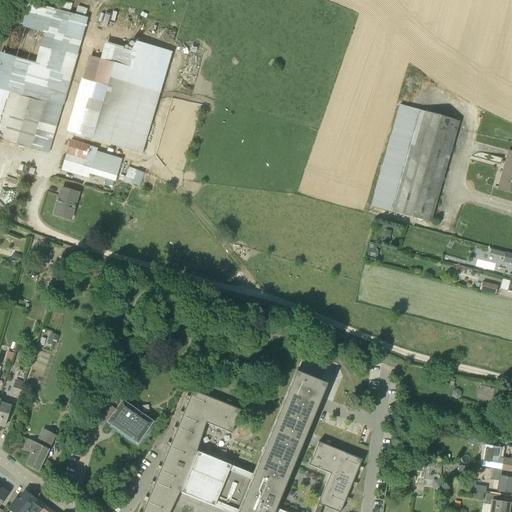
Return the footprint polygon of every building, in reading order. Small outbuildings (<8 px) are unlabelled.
[(116,108),(128,67),(100,59),(93,81),(82,78),(67,131),(124,148),(128,133),(130,134),(132,125),(125,123),(128,112),(116,108)] [(62,99),(25,88),(23,96),(6,91),(0,110),(0,139),(46,153),(53,128),(54,129),(62,99)] [(420,111),(411,109),(402,106),(373,207),(391,212),(412,217),(410,223),(421,226),(422,220),(430,223),(459,121),(420,110),(420,111)] [(86,160),(87,159),(91,146),(70,140),(66,154),(86,160)] [(511,152),(507,151),(497,188),(511,192),(511,152)] [(82,177),(87,161),(66,155),(61,171),(82,177)] [(129,166),(125,181),(140,185),(144,171),(129,166)] [(71,220),(80,192),(61,187),(52,215),(71,220)] [(504,258),(505,252),(491,249),(490,254),(504,258)] [(511,254),(505,252),(504,258),(503,261),(511,263),(511,254)] [(26,266),(24,275),(29,277),(32,268),(26,266)] [(497,295),(499,287),(483,283),(481,291),(497,295)] [(52,333),(49,343),(54,345),(57,335),(52,333)] [(11,364),(14,354),(7,352),(4,362),(11,364)] [(319,511),(322,505),(317,504),(313,511),(285,511),(276,508),(326,383),(296,371),(270,433),(253,474),(196,451),(179,492),(228,511),(319,511)] [(19,397),(24,382),(15,379),(10,395),(19,397)] [(454,387),(455,381),(449,379),(447,386),(454,387)] [(492,396),(493,389),(479,386),(477,393),(492,396)] [(169,511),(179,492),(196,451),(205,423),(231,433),(234,428),(233,428),(240,412),(241,410),(192,390),(142,511),(169,511)] [(154,421),(122,399),(111,415),(104,411),(96,423),(103,427),(106,422),(138,444),(154,421)] [(0,425),(4,427),(10,405),(0,401),(0,425)] [(38,471),(56,435),(42,430),(36,442),(28,438),(22,449),(32,453),(26,465),(38,471)] [(502,463),(500,462),(502,447),(493,446),(494,438),(486,436),(482,467),(492,468),(501,470),(511,471),(511,454),(511,459),(503,458),(502,463)] [(329,473),(317,504),(322,505),(338,511),(337,511),(339,511),(361,459),(318,442),(317,443),(317,444),(311,460),(310,459),(308,465),(329,473)] [(415,484),(421,484),(421,486),(436,487),(437,462),(417,461),(415,484)] [(511,492),(511,486),(511,478),(500,477),(501,470),(492,468),(490,480),(494,480),(492,488),(496,489),(496,490),(511,492)] [(43,511),(47,507),(37,499),(36,499),(25,490),(17,502),(16,501),(8,511),(9,511),(43,511)] [(507,511),(509,503),(499,502),(501,496),(487,493),(485,504),(490,505),(488,511),(507,511)]
